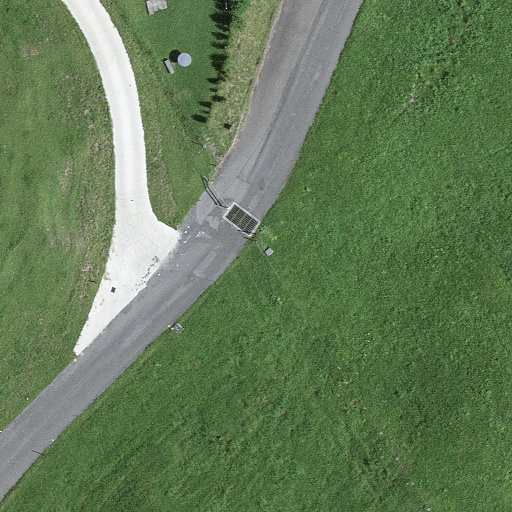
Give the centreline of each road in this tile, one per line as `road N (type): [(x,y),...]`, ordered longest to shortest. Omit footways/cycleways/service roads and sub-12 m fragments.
road 1 (unclassified): [(0,463),(22,432),(156,313),(234,212),(340,0)]
road 2 (track): [(156,313),(124,94),(101,19),(85,0)]
